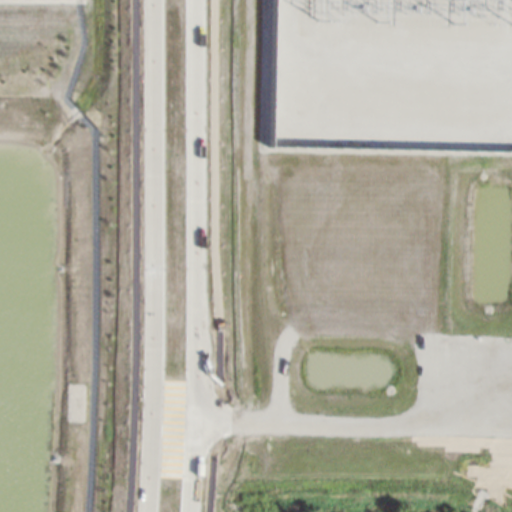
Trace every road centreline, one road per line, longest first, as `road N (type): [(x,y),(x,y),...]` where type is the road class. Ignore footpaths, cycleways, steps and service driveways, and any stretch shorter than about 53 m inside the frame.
road 1 (secondary): [(153,0),(146,511)]
road 2 (secondary): [(188,511),(194,0)]
